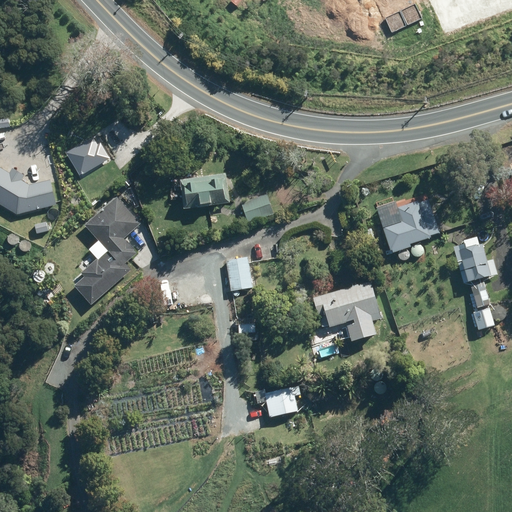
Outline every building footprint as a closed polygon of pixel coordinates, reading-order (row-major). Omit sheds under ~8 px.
[(54,162),(69,189),(83,181),(89,192),(107,182),(106,180),(121,171),(99,132),(77,144),(81,151),(72,156),(70,153),(54,162)] [(56,206),(51,180),(29,184),(0,166),(0,205),(15,214),(56,206)] [(179,181),(183,210),(229,203),(225,174),(179,181)] [(143,223),(117,194),(81,225),(103,250),(78,272),(84,279),(75,286),(92,305),(131,271),(123,262),(135,252),(124,239),(143,223)] [(240,203),(248,224),(274,215),(267,194),(240,203)] [(381,228),(389,252),(391,251),(392,253),(410,247),(410,245),(431,238),(430,237),(439,234),(428,200),(418,203),(418,202),(396,209),(400,222),(381,228)] [(464,249),(458,251),(467,283),(491,276),(482,244),(475,246),(474,241),(463,244),(464,249)] [(248,258),(226,261),(230,292),(253,288),(248,258)] [(483,281),(470,284),(476,308),(490,305),(483,281)] [(371,283),(312,299),(321,330),(352,321),(353,325),(346,327),(351,343),(385,333),(371,283)] [(264,394),(269,418),(298,411),(293,388),(264,394)]
